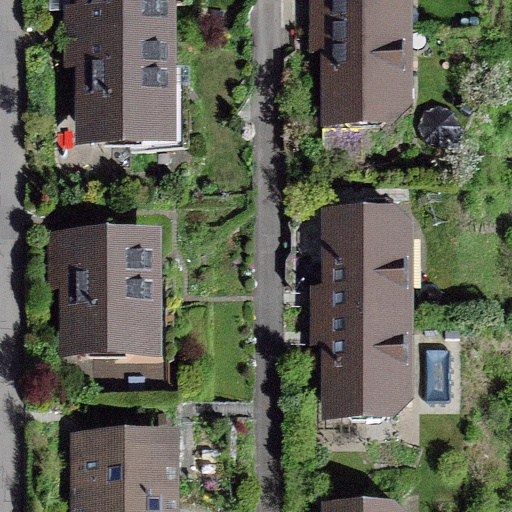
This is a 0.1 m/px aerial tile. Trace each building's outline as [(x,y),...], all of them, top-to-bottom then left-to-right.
[(91,0),(91,41),(162,41),(162,0),(91,0)] [(332,0),(333,26),(403,27),(403,0),(332,0)] [(403,27),(333,26),(332,122),(389,122),(403,109),(403,27)] [(162,41),(91,41),(91,140),(162,140),(162,41)] [(390,223),(333,223),(333,319),(405,320),(404,236),(390,223)] [(145,246),(75,246),(75,352),(145,352),(145,246)] [(405,320),(333,319),(332,416),(390,416),(404,402),(405,320)] [(83,511),(165,511),(165,453),(144,453),(144,438),(105,438),(105,453),(83,453),(83,511)]
